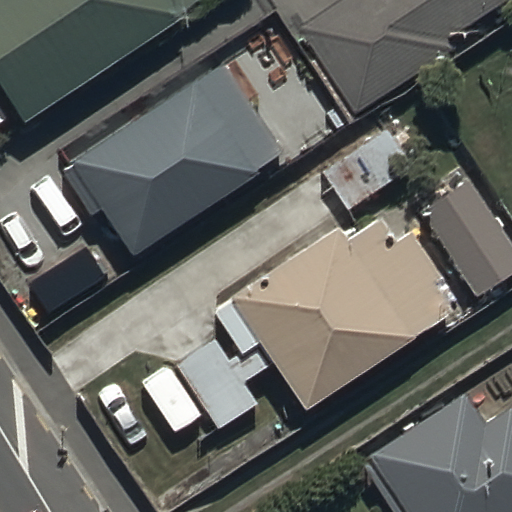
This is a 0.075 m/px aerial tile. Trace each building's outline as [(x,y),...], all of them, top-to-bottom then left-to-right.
[(0,0),(0,96),(22,131),(186,26),(182,19),(197,8),(192,0),(0,0)] [(511,0),(347,0),(297,31),(353,122),(455,60),(447,47),(511,7),(511,0)] [(220,71),(66,176),(124,268),(281,161),(220,71)] [(376,123),(311,168),(345,216),(421,163),(402,136),(391,144),(376,123)] [(418,219),(420,222),(474,303),(511,278),(511,248),(470,185),(418,219)] [(211,340),(173,365),(218,434),(256,409),(243,390),(273,371),(304,418),(451,322),(432,293),(443,286),(409,234),(393,244),(379,222),(343,246),(334,233),(210,314),(238,357),(227,365),(211,340)] [(459,396),(368,460),(377,472),(362,483),(382,511),(511,511),(511,415),(508,409),(481,428),(459,396)]
